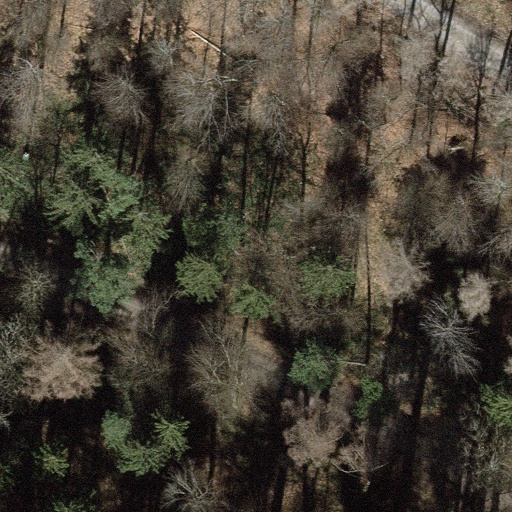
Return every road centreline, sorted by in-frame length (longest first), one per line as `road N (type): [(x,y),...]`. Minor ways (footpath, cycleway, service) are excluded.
road 1 (track): [(497,511),(401,442),(163,324),(0,256)]
road 2 (track): [(511,65),(411,0)]
